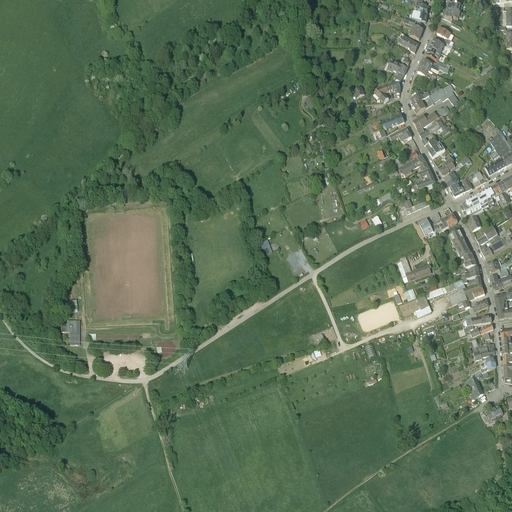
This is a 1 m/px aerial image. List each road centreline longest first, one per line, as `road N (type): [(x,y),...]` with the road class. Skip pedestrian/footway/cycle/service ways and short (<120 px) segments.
road 1 (track): [(258,0),(179,83),(147,130),(0,260)]
road 2 (track): [(157,426),(343,348),(312,275)]
road 3 (residential): [(434,0),(401,103),(450,205)]
road 4 (residential): [(450,205),(488,285),(502,394)]
road 5 (track): [(476,412),(322,511)]
road 6 (track): [(184,511),(144,382)]
